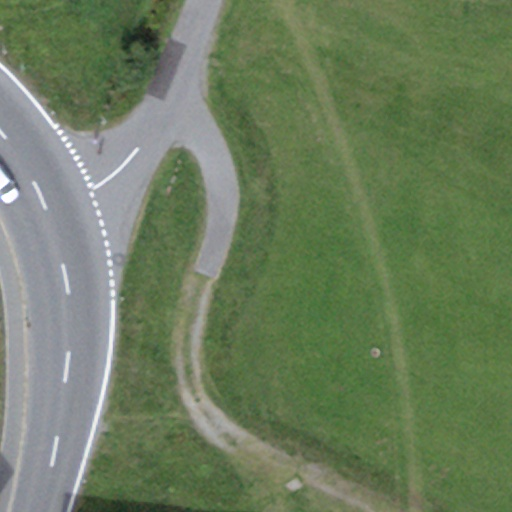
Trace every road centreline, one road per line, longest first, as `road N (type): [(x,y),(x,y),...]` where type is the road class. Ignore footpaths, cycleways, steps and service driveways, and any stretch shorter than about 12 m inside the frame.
road 1 (primary): [(37,511),(73,323),(51,210)]
road 2 (unclassified): [(207,0),(155,129),(98,181),(51,210)]
